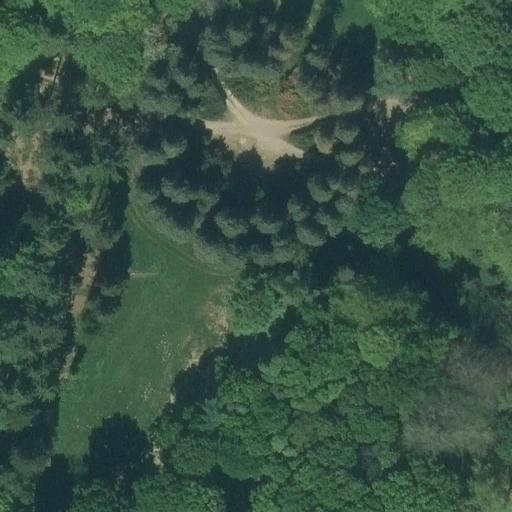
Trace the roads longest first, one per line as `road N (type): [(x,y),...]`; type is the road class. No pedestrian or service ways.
road 1 (unclassified): [(43,511),(246,139)]
road 2 (unclassified): [(246,139),(511,225)]
road 3 (unclassified): [(246,139),(511,68)]
road 4 (unclassified): [(0,62),(246,139)]
road 5 (unclassified): [(0,206),(246,139)]
road 6 (unclassified): [(357,221),(511,340)]
road 7 (unclassified): [(170,0),(246,139)]
